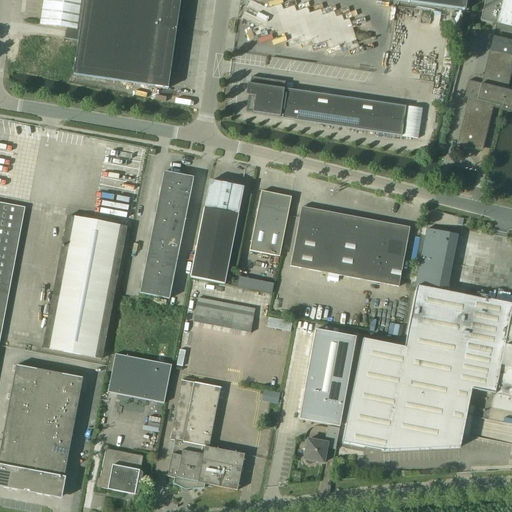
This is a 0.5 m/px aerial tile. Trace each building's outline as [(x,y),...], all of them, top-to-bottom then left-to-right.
[(43,0),(40,25),(67,28),(65,39),(78,41),(73,75),(136,84),(152,87),(168,89),(176,33),(176,32),(177,21),(180,22),(180,20),(178,20),(180,0),(43,0)] [(393,0),(465,10),(466,0),(393,0)] [(511,0),(484,0),(485,0),(480,21),(511,29),(511,0)] [(485,85),(507,90),(511,69),(511,41),(493,36),(489,51),(493,51),(485,85)] [(376,103),(311,93),(286,90),(284,90),(285,82),(251,77),(250,84),(248,84),(246,96),(248,96),(246,112),(280,117),(280,116),(282,116),(282,119),(372,132),(376,103)] [(511,91),(507,90),(485,85),(468,81),(464,97),(468,98),(456,146),(479,151),(490,104),(511,109),(511,91)] [(164,173),(161,187),(176,190),(179,175),(164,173)] [(193,178),(179,175),(176,190),(190,193),(193,178)] [(224,285),(238,216),(243,188),(210,182),(204,209),(190,278),(224,285)] [(161,187),(158,201),(173,204),(176,190),(161,187)] [(190,193),(176,190),(173,204),(188,207),(190,193)] [(280,257),(291,198),(261,192),(250,252),(280,257)] [(170,217),(173,204),(158,201),(156,214),(170,217)] [(0,337),(7,300),(24,210),(0,204),(0,337)] [(188,207),(173,204),(170,217),(185,220),(188,207)] [(307,270),(319,211),(301,208),(290,267),(307,270)] [(410,228),(319,211),(307,270),(399,288),(410,228)] [(166,236),(170,217),(156,214),(152,233),(166,236)] [(47,244),(49,217),(35,217),(34,243),(47,244)] [(185,220),(170,217),(166,236),(181,239),(185,220)] [(126,229),(68,218),(43,349),(102,360),(126,229)] [(415,286),(416,286),(446,292),(457,236),(426,230),(415,286)] [(162,255),(166,236),(152,233),(148,252),(162,255)] [(166,236),(162,255),(177,258),(181,239),(166,236)] [(160,269),(162,255),(148,252),(145,266),(160,269)] [(177,258),(162,255),(160,269),(174,272),(177,258)] [(157,283),(160,269),(145,266),(142,280),(157,283)] [(172,286),(174,272),(160,269),(157,283),(172,286)] [(270,295),(272,283),(234,276),(232,288),(270,295)] [(157,283),(142,280),(139,294),(154,297),(157,283)] [(169,300),(172,286),(157,283),(154,297),(169,300)] [(363,336),(342,443),(384,452),(459,448),(462,435),(469,436),(473,417),(466,416),(471,390),(497,395),(495,405),(511,408),(511,305),(446,292),(416,286),(405,345),(363,336)] [(196,306),(193,322),(250,334),(254,317),(196,306)] [(290,332),(292,323),(269,318),(267,327),(290,332)] [(315,331),(302,401),(305,401),(301,418),(319,421),(318,424),(339,428),(356,338),(315,331)] [(172,366),(115,356),(108,394),(164,404),(172,366)] [(16,366),(0,449),(0,486),(60,498),(83,379),(16,366)] [(174,485),(182,489),(182,490),(182,491),(182,492),(183,492),(183,493),(184,494),(185,494),(186,494),(187,494),(188,493),(189,492),(189,491),(190,490),(204,490),(205,485),(237,492),(245,455),(209,448),(221,389),(182,381),(171,441),(175,442),(168,478),(175,479),(174,485)] [(280,395),(264,392),(262,402),(278,405),(280,395)] [(147,417),(145,430),(157,433),(160,419),(147,417)] [(308,440),(304,460),(305,460),(305,462),(307,464),(309,465),(311,465),(312,463),(313,461),(324,463),(326,448),(335,450),(339,429),(328,427),(325,443),(308,440)] [(143,476),(143,475),(143,474),(142,473),(141,472),(144,457),(106,450),(101,478),(100,478),(98,479),(97,480),(97,481),(96,485),(96,487),(97,488),(97,489),(98,489),(134,496),(136,496),(137,496),(138,495),(139,494),(143,476)]
